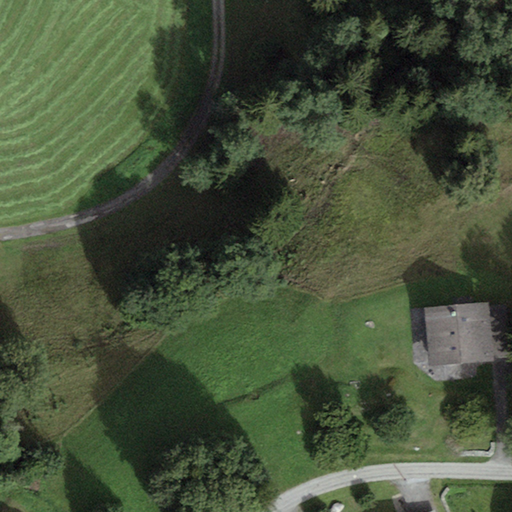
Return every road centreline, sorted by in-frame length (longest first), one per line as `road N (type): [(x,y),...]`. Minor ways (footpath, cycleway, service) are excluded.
road 1 (track): [(219,0),(212,93),(171,162),(100,211),(0,234)]
road 2 (unclassified): [(511,475),(348,475),(268,511)]
